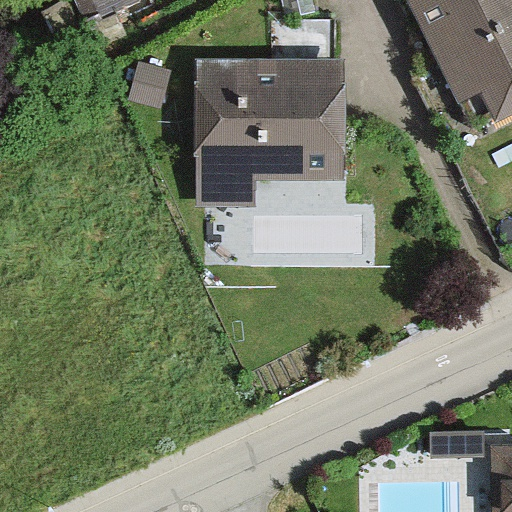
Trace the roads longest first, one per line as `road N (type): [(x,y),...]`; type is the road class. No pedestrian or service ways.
road 1 (residential): [(511,334),(138,511)]
road 2 (unknown): [(511,281),(352,0)]
